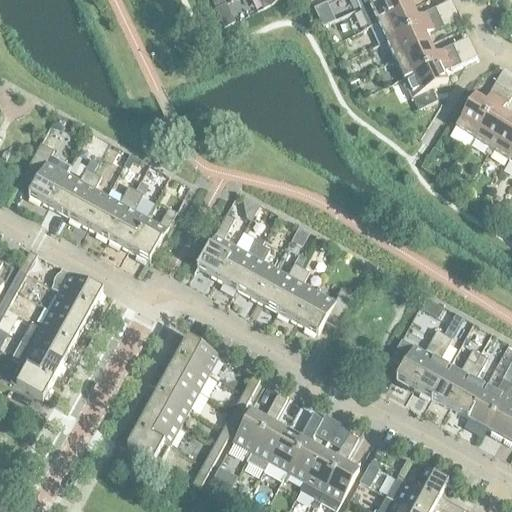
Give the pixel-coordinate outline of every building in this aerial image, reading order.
[(221,0),(212,0),(211,1),(214,9),(224,4),(221,0)] [(256,0),(262,12),(287,0),(256,0)] [(368,30),(373,28),(412,9),(407,0),(383,0),(368,7),(359,11),(367,27),(362,29),(364,32),(368,30)] [(325,6),(314,11),(318,19),(329,14),(325,6)] [(378,28),(386,44),(439,19),(434,9),(423,15),(424,16),(416,19),(412,9),(373,28),(374,30),(378,28)] [(229,14),(219,19),(224,30),(234,25),(229,14)] [(389,62),(390,65),(429,46),(425,37),(432,33),(432,34),(443,29),(439,19),(386,44),(393,60),(389,62)] [(395,65),(403,81),(456,56),(452,46),(441,52),(441,53),(434,56),(429,46),(390,65),(391,67),(395,65)] [(461,66),(456,56),(403,81),(417,113),(437,103),(431,91),(447,84),(442,73),(449,70),(450,71),(461,66)] [(467,151),(472,141),(503,91),(494,86),(488,96),(489,97),(484,104),(475,98),(448,140),(467,151)] [(485,154),(488,156),(510,119),(501,114),(505,107),(506,107),(511,97),(511,96),(503,91),(472,141),(487,150),(485,154)] [(492,153),(507,163),(511,154),(511,120),(510,119),(488,156),(490,157),(492,153)] [(48,210),(66,177),(71,169),(51,158),(53,154),(40,147),(23,178),(35,185),(27,198),(48,210)] [(78,184),(66,177),(48,210),(68,221),(93,176),(85,171),(78,184)] [(68,221),(88,232),(106,199),(94,193),(101,180),(93,176),(68,221)] [(118,206),(106,199),(88,232),(108,243),(135,194),(128,189),(118,206)] [(108,243),(128,254),(146,222),(134,215),(143,198),(135,194),(108,243)] [(149,265),(176,216),(167,211),(158,228),(146,222),(128,254),(149,265)] [(196,271),(216,283),(235,250),(222,243),(234,222),(226,217),(196,271)] [(247,257),(235,250),(216,283),(237,294),(262,249),(264,244),(256,240),(247,257)] [(237,294),(257,305),(275,272),(262,266),(269,253),(262,249),(237,294)] [(29,272),(37,259),(29,254),(22,268),(29,272)] [(287,279),(275,272),(257,305),(276,316),(301,271),(294,266),(287,279)] [(309,275),(301,271),(276,316),(296,327),(314,294),(302,288),(309,275)] [(51,291),(60,296),(92,314),(102,295),(61,272),(59,276),(57,277),(56,279),(55,280),(54,282),(53,284),(52,285),(52,288),(52,289),(51,291)] [(9,291),(16,295),(24,282),(16,278),(9,291)] [(9,308),(16,295),(9,291),(2,304),(9,308)] [(325,325),(337,331),(354,300),(341,293),(334,305),(314,294),(296,327),(317,338),(325,325)] [(82,332),(92,314),(60,296),(50,314),(82,332)] [(50,314),(40,331),(72,349),(82,332),(50,314)] [(62,367),(72,349),(40,331),(30,349),(62,367)] [(413,392),(431,402),(449,369),(439,364),(455,336),(447,332),(444,338),(413,392)] [(395,382),(413,392),(444,338),(436,333),(424,355),(401,342),(390,361),(402,368),(395,382)] [(186,341),(176,360),(209,378),(219,360),(186,341)] [(52,385),(62,367),(30,349),(20,367),(52,385)] [(460,375),(449,369),(431,402),(449,412),(479,357),(472,353),(460,375)] [(449,412),(467,422),(485,389),(475,383),(484,367),(488,369),(493,360),(484,355),(482,359),(479,357),(449,412)] [(199,396),(209,378),(176,360),(166,378),(199,396)] [(52,385),(20,367),(10,386),(42,404),(52,385)] [(467,422),(485,431),(511,382),(511,376),(507,374),(502,382),(495,395),(485,389),(467,422)] [(189,414),(199,396),(166,378),(156,396),(189,414)] [(252,378),(245,391),(242,397),(249,401),(260,382),(252,378)] [(511,382),(485,431),(503,441),(511,424),(511,404),(511,403),(511,400),(511,382)] [(179,432),(189,414),(156,396),(146,413),(179,432)] [(242,397),(232,415),(240,419),(249,401),(242,397)] [(277,397),(272,407),(281,413),(287,402),(277,397)] [(281,413),(272,407),(266,418),(275,423),(281,413)] [(146,413),(137,431),(169,449),(179,432),(146,413)] [(244,460),(247,462),(269,424),(250,413),(232,446),(247,454),(244,460)] [(230,437),(232,432),(240,419),(232,415),(222,432),(230,437)] [(313,417),(307,427),(317,432),(322,422),(313,417)] [(264,474),(268,466),(286,434),(269,424),(247,462),(246,464),(264,474)] [(511,424),(503,441),(511,446),(511,424)] [(311,443),(314,437),(317,432),(307,427),(301,437),(295,438),(286,434),(268,466),(283,474),(280,480),(283,481),(306,440),(311,443)] [(159,468),(169,449),(137,431),(126,450),(159,468)] [(222,432),(212,450),(220,454),(230,437),(222,432)] [(358,442),(349,436),(343,447),(352,452),(358,442)] [(312,448),(311,443),(306,440),(283,481),(286,483),(289,478),(304,486),(322,453),(312,448)] [(314,510),(340,463),(342,460),(346,462),(352,452),(343,447),(340,451),(337,457),(332,459),(322,453),(304,486),(299,495),(313,503),(310,508),(314,510)] [(212,450),(202,468),(210,472),(220,454),(212,450)] [(336,511),(340,506),(358,473),(340,463),(314,510),(317,511),(320,506),(329,511),(336,511)] [(406,463),(396,482),(441,507),(438,511),(439,511),(451,511),(454,508),(444,502),(442,497),(448,486),(415,468),(406,463)] [(200,491),(210,472),(202,468),(192,486),(200,491)] [(373,481),(364,476),(358,485),(368,490),(373,481)] [(436,511),(438,511),(441,507),(396,482),(386,500),(407,511),(436,511)] [(407,511),(386,500),(379,511),(407,511)]
